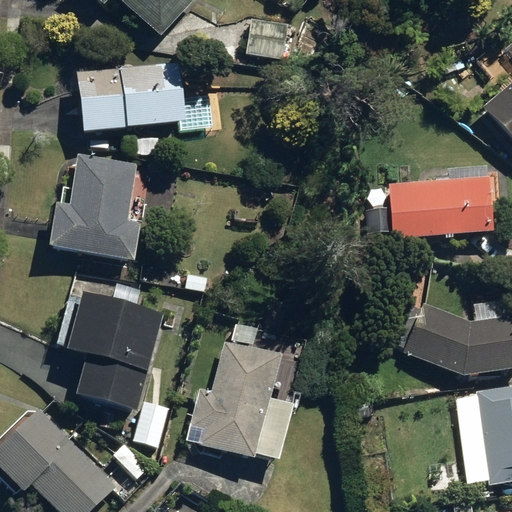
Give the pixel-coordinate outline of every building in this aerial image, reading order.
[(70,0),(92,20),(103,8),(151,50),(192,5),(185,0),(70,0)] [(289,29),(244,24),(239,72),(284,77),(289,29)] [(67,118),(71,148),(177,134),(170,105),(170,73),(64,84),(67,118)] [(511,85),(476,116),(492,143),(511,163),(511,85)] [(44,219),(37,261),(127,276),(134,235),(122,232),(132,172),(70,162),(60,222),(44,219)] [(481,187),(384,192),(387,250),(484,244),(481,187)] [(399,354),(397,361),(455,384),(511,377),(511,359),(510,351),(510,324),(464,330),(416,309),(414,314),(389,305),(374,345),(399,354)] [(75,372),(65,409),(96,421),(127,426),(153,329),(109,321),(72,308),(56,367),(75,372)] [(261,411),(272,369),(218,355),(205,402),(195,399),(179,456),(244,473),(246,467),(269,474),(284,417),(261,411)] [(511,393),(470,399),(471,403),(451,406),(462,491),(482,488),(483,493),(511,489),(511,393)] [(162,415),(138,409),(128,450),(151,456),(162,415)] [(21,499),(33,511),(94,511),(109,499),(36,422),(41,417),(24,417),(0,440),(0,501),(6,507),(10,505),(13,508),(21,499)] [(121,448),(107,462),(132,488),(147,475),(121,448)]
